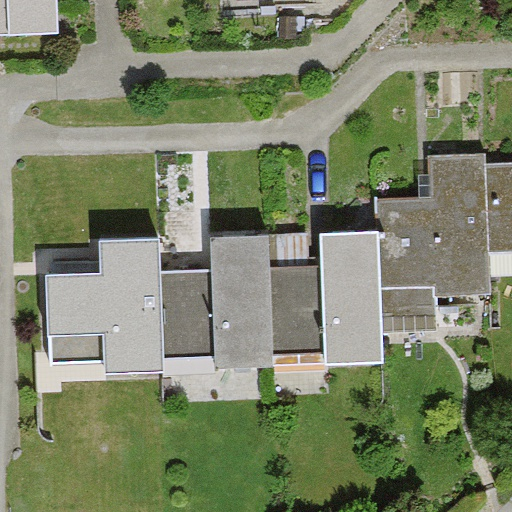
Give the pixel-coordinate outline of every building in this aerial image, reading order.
[(0,0),(0,18),(11,19),(11,39),(53,40),(52,0),(0,0)] [(511,168),(486,169),(486,249),(511,248),(511,168)] [(426,208),(379,209),(379,241),(380,286),(432,285),(432,309),(487,309),(486,249),(486,169),(426,169),(426,208)] [(322,275),(270,275),(271,352),(330,351),(330,373),(381,373),(380,286),(379,241),(321,242),(322,275)] [(217,284),(167,284),(167,353),(211,352),(211,375),(271,374),(271,352),(270,275),(270,247),(217,247),(217,284)] [(108,286),(51,287),(52,346),(113,346),(114,379),(167,378),(167,353),(167,284),(166,252),(108,253),(108,286)]
